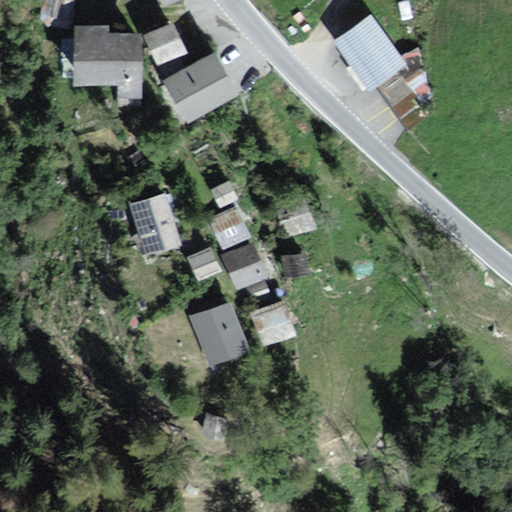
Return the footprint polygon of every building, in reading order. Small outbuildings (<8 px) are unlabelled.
[(161,0),(166,9),(183,0),(161,0)] [(403,62),(373,17),(338,41),(368,86),(374,82),(410,131),(434,109),(411,56),(403,62)] [(173,21),(146,33),(160,64),(187,52),(173,21)] [(141,103),(140,34),(108,35),(108,26),(72,27),(74,91),(118,90),(118,104),(141,103)] [(213,52),(165,83),(192,125),(240,95),(213,52)] [(224,188),(234,208),(253,198),(243,178),(224,188)] [(315,190),(281,202),(296,239),(329,227),(315,190)] [(201,248),(182,192),(147,204),(166,260),(201,248)] [(253,207),(225,219),(237,249),(266,237),(253,207)] [(268,242),(240,254),(256,289),(283,277),(268,242)] [(242,270),(231,248),(208,259),(219,281),(242,270)] [(314,252),(295,256),(300,276),(319,272),(314,252)] [(284,282),(265,290),(271,305),(290,296),(284,282)] [(268,353),(247,302),(210,316),(230,368),(268,353)] [(301,304),(271,313),(282,346),(311,337),(301,304)] [(252,420),(228,416),(223,440),(247,445),(252,420)]
